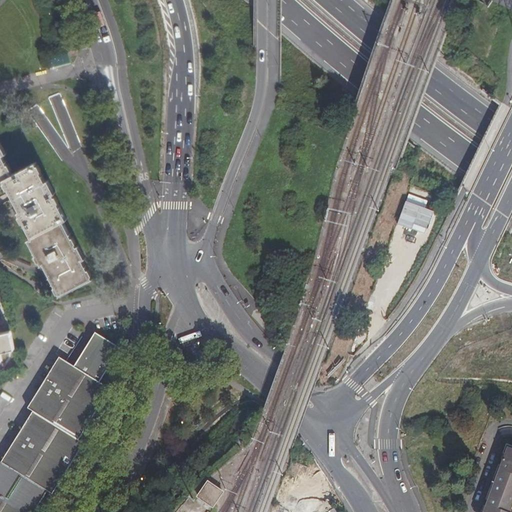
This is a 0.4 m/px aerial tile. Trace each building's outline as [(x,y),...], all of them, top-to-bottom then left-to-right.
[(69,45),(54,50),(49,52),(53,64),(74,58),(69,45)] [(0,176),(2,175),(14,194),(9,197),(28,232),(60,214),(64,212),(65,211),(53,190),(56,188),(48,173),(45,175),(36,159),(13,171),(11,169),(2,151),(7,149),(0,136),(0,176)] [(37,259),(36,260),(43,273),(45,272),(56,292),(91,272),(82,256),(85,254),(78,243),(76,243),(74,238),(62,218),(60,214),(28,232),(30,235),(26,237),(37,259)] [(0,357),(2,358),(0,351),(13,348),(9,329),(0,330),(0,357)] [(0,511),(31,511),(45,489),(51,492),(82,442),(77,438),(109,386),(98,379),(118,348),(118,346),(93,331),(72,364),(58,355),(25,406),(31,410),(0,460),(0,511)] [(485,511),(511,511),(511,449),(509,448),(485,511)] [(198,499),(214,510),(225,493),(209,482),(198,499)]
